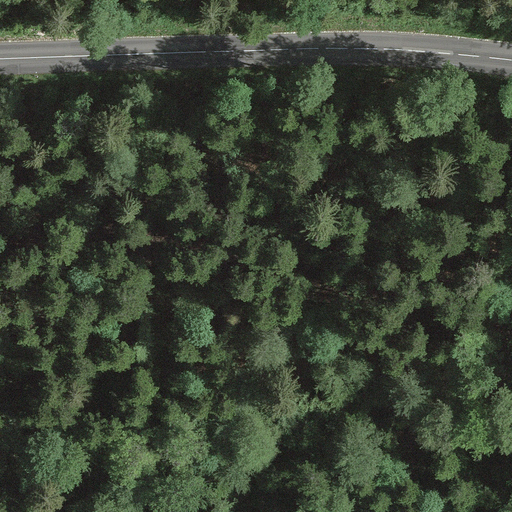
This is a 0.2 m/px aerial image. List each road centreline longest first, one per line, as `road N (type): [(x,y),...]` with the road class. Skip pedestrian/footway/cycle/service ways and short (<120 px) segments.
road 1 (track): [(0,220),(61,237),(206,239),(511,326)]
road 2 (secondary): [(0,59),(256,53),(511,61)]
